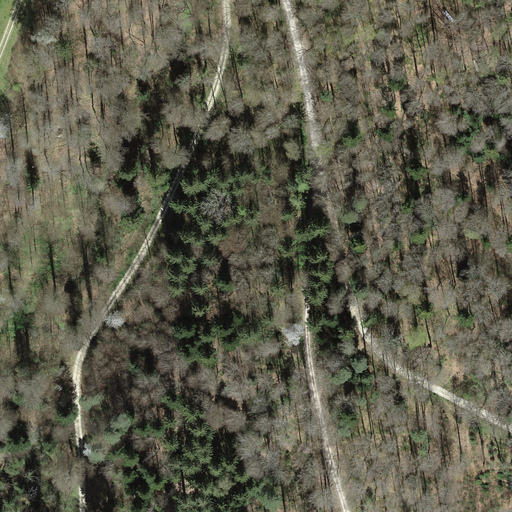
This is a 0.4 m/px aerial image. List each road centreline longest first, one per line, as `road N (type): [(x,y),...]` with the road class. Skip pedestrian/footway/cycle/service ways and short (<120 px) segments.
road 1 (track): [(225,0),(214,89),(181,170),(150,239),(80,353),(81,511)]
road 2 (track): [(345,511),(308,358),(318,172),(286,0)]
road 3 (track): [(511,426),(425,386),(372,343),(355,315),(318,172)]
road 4 (track): [(0,326),(43,251),(91,109)]
